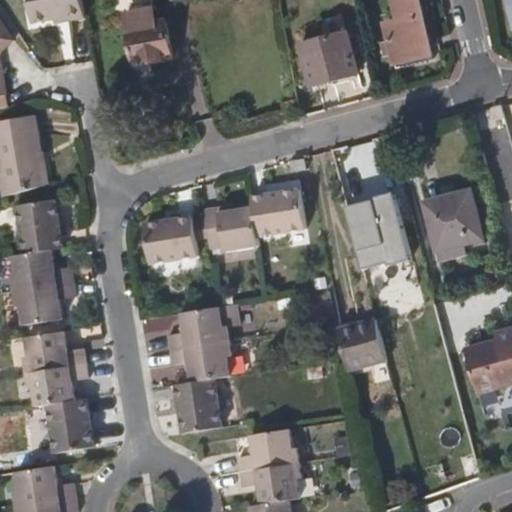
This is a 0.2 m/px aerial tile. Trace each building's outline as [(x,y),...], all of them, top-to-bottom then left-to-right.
[(84,7),(82,0),(25,0),(30,24),(55,20),(68,17),(69,22),(86,19),(84,7)] [(434,55),(421,0),(398,0),(403,20),(391,23),(395,40),(385,42),(388,55),(398,52),(400,63),(434,55)] [(149,23),(147,9),(128,13),(137,65),(175,58),(168,20),(149,23)] [(0,96),(10,94),(2,55),(0,53),(0,45),(0,46),(17,40),(0,17),(0,96)] [(360,73),(348,33),(304,46),(315,85),(360,73)] [(436,64),(434,55),(400,63),(402,72),(436,64)] [(54,184),(38,117),(0,125),(0,151),(10,195),(54,184)] [(307,169),(304,158),(293,161),(296,172),(307,169)] [(486,237),(473,189),(428,202),(440,249),(468,241),(486,237)] [(253,198),(255,205),(261,237),(308,229),(302,190),(253,198)] [(26,255),(53,250),(66,248),(58,199),(18,206),(26,255)] [(347,214),(366,280),(412,267),(394,201),(347,214)] [(262,246),(261,237),(255,205),(237,209),(236,205),(206,210),(212,249),(225,246),(226,252),(262,246)] [(201,255),(194,216),(147,224),(153,263),(201,255)] [(471,253),(468,241),(440,249),(443,260),(471,253)] [(53,250),(26,255),(15,256),(17,275),(13,276),(15,292),(75,283),(72,267),(56,269),(53,250)] [(77,297),(75,283),(15,292),(17,306),(23,306),(26,324),(64,319),(61,299),(77,297)] [(190,348),(233,341),(230,325),(226,326),(223,307),(222,307),(184,313),(190,348)] [(390,362),(378,319),(342,328),(353,371),(390,362)] [(511,384),(511,329),(498,333),(500,339),(501,344),(488,347),(487,343),(468,348),(481,392),(511,384)] [(28,373),(87,364),(85,348),(69,350),(66,331),(28,337),(31,355),(26,356),(28,373)] [(501,344),(500,339),(487,343),(488,347),(501,344)] [(196,382),(220,378),(235,376),(232,356),(235,356),(233,341),(190,348),(196,382)] [(90,378),(87,364),(28,373),(30,387),(35,386),(39,406),(50,405),(78,400),(75,381),(90,378)] [(220,378),(196,382),(180,384),(188,433),(227,427),(220,378)] [(90,398),(78,400),(50,405),(58,454),(98,446),(90,398)] [(243,473),(303,463),(300,447),(295,448),(292,430),(254,436),(257,454),(240,456),(243,473)] [(265,503),(291,499),(303,497),(300,478),(305,477),(303,463),(243,473),(245,486),(261,484),(265,503)] [(18,508),(76,499),(74,483),(59,484),(56,466),(17,473),(20,491),(16,492),(18,508)] [(77,511),(76,499),(18,508),(18,511),(77,511)] [(293,511),(291,499),(265,503),(251,505),(252,511),(293,511)]
